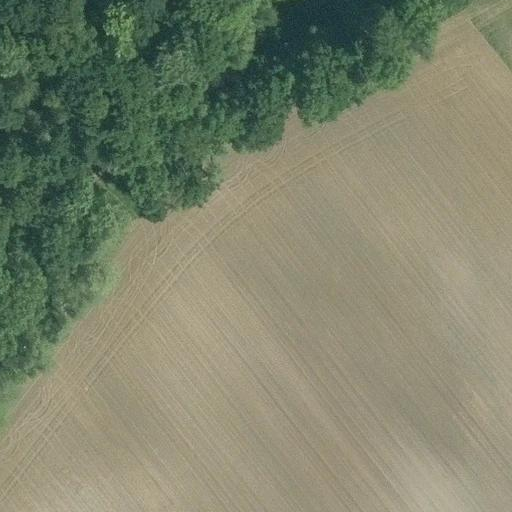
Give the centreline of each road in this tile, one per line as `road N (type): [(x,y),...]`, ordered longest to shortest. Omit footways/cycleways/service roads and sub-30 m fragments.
road 1 (track): [(69,152),(368,0)]
road 2 (unclassified): [(0,250),(177,0)]
